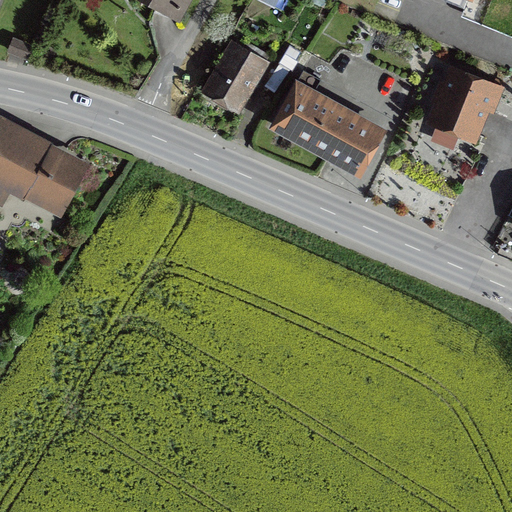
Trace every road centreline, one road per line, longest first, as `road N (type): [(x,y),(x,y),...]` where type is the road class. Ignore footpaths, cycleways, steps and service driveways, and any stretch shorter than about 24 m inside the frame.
road 1 (primary): [(138,129),(511,289)]
road 2 (residential): [(203,0),(138,129)]
road 3 (primary): [(0,87),(138,129)]
